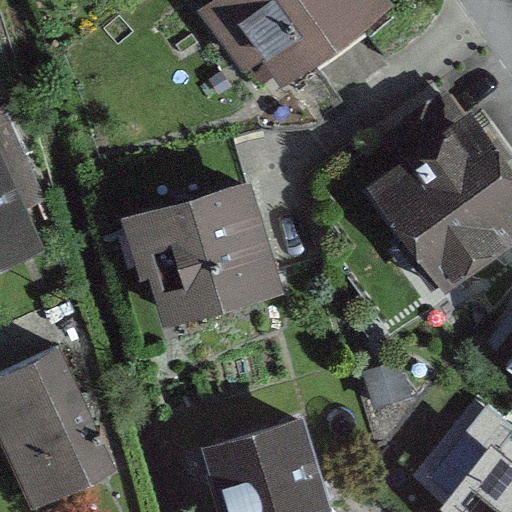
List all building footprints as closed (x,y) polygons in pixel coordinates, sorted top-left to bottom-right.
[(219,0),(209,7),(267,97),(377,27),(359,0),(219,0)] [(332,174),(422,309),(511,249),(511,179),(454,93),(332,174)] [(0,270),(38,255),(0,162),(0,270)] [(157,337),(253,308),(224,211),(127,240),(157,337)] [(0,386),(0,465),(16,511),(20,511),(99,483),(57,366),(0,386)] [(415,483),(451,511),(480,511),(511,473),(511,416),(455,371),(443,386),(474,410),(415,483)] [(194,456),(207,511),(299,511),(281,435),(194,456)]
